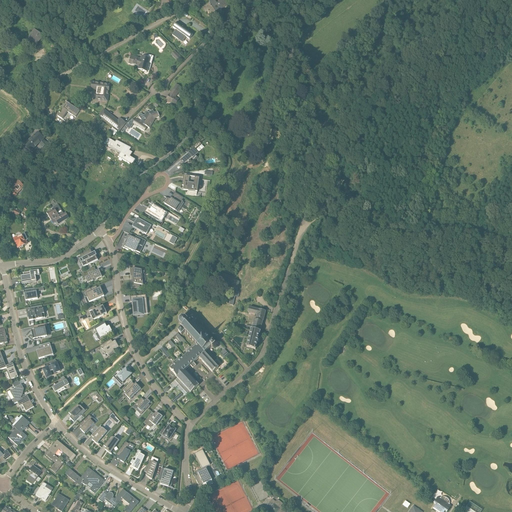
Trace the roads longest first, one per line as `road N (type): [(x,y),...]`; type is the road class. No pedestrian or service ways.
road 1 (residential): [(99,229),(126,190),(180,147),(211,63),(251,12)]
road 2 (residential): [(189,428),(135,354),(109,241)]
road 3 (residential): [(56,423),(21,354),(3,264)]
road 4 (residential): [(196,0),(50,79)]
road 5 (residential): [(180,511),(92,459),(56,423)]
road 6 (unclassified): [(249,371),(278,310),(301,230)]
road 7 (residential): [(251,12),(231,14),(162,85)]
